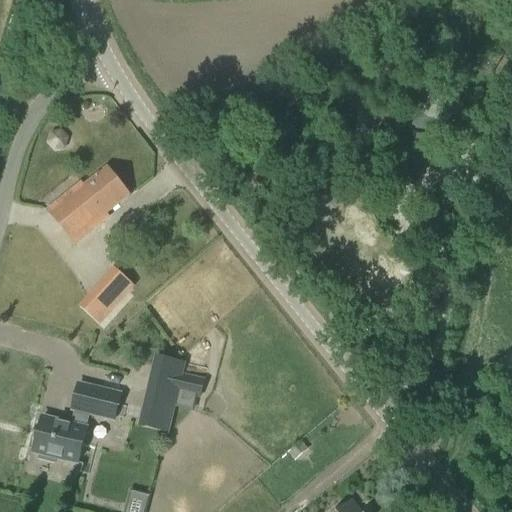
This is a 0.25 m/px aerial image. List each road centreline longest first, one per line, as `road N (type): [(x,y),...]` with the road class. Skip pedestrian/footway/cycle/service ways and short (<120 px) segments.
road 1 (tertiary): [(461,511),(105,59)]
road 2 (unclassified): [(0,212),(31,116),(54,87),(105,59)]
